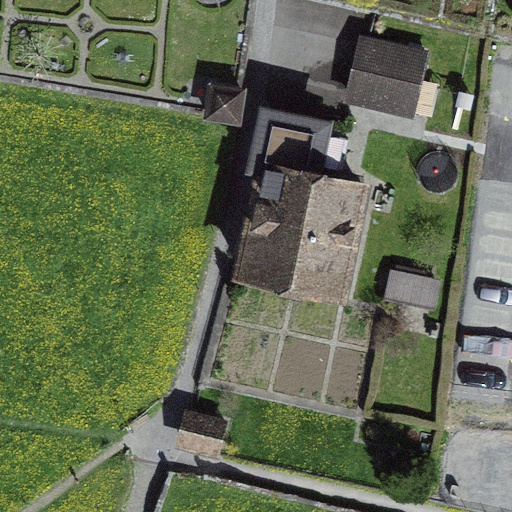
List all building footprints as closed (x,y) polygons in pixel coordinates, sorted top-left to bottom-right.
[(432,53),(359,37),(344,105),(414,123),(432,53)] [(243,85),(211,81),(207,114),(239,118),(243,85)] [(251,181),(259,183),(235,283),(338,308),(368,181),(327,172),(338,125),(268,109),(251,181)] [(442,281),(390,271),(386,302),(436,312),(442,281)] [(222,453),(229,422),(186,411),(178,442),(222,453)]
